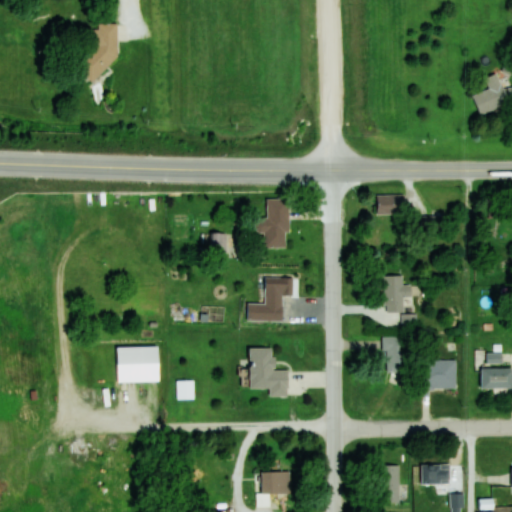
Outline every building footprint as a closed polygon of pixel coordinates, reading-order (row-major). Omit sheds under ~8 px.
[(117,23),(97,23),(97,31),(81,31),(81,79),(97,79),(97,66),(117,66),(117,23)] [(479,114),(511,101),(511,87),(503,91),(497,73),(484,78),(488,89),(472,95),(479,114)] [(375,195),(375,214),(404,214),(404,194),(375,195)] [(287,199),(266,199),(267,218),(255,218),(255,234),(262,234),(263,248),(288,248),(287,199)] [(442,216),(421,216),(421,231),(442,231),(442,216)] [(210,247),(224,247),(224,234),(210,234),(210,247)] [(384,312),(403,312),(403,297),(411,297),(411,284),(402,284),(402,276),(384,276),(384,312)] [(282,321),(282,295),(293,295),(293,277),(264,277),(264,303),(246,303),(246,321),(282,321)] [(401,329),(416,329),(416,314),(401,314),(401,329)] [(405,371),(405,336),(383,336),(383,371),(405,371)] [(116,381),(158,381),(158,346),(116,346),(116,381)] [(269,396),(288,396),(288,370),(273,370),(273,347),(249,347),(249,388),(269,388),(269,396)] [(455,359),(426,359),(426,388),(455,388),(455,359)] [(511,367),(480,368),(480,388),(511,387),(511,367)] [(421,485),(449,485),(449,464),(421,464),(421,485)] [(399,465),(379,465),(379,503),(399,503),(399,465)] [(260,494),(290,494),(290,471),(260,471),(260,494)]
